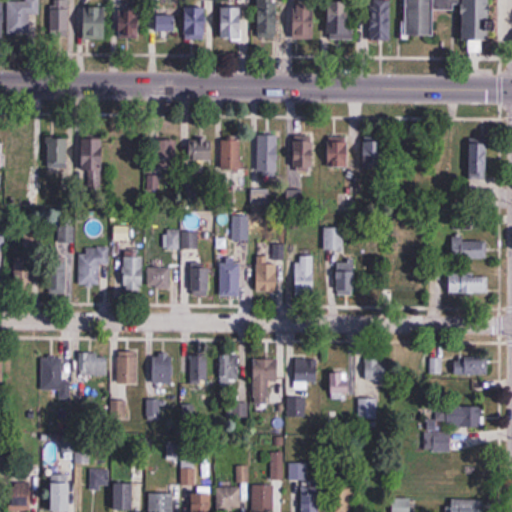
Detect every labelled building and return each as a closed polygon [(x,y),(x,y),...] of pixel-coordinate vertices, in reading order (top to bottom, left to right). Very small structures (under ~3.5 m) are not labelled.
[(40,14),(39,0),(8,0),(8,33),(30,33),(30,14),(40,14)] [(69,0),(50,0),(51,31),(69,31),(69,0)] [(259,0),(259,37),(278,37),(278,0),(259,0)] [(391,40),(391,0),(371,0),(371,40),(391,40)] [(492,0),(402,0),(401,35),(434,36),(435,9),(464,10),(464,40),(470,40),(470,52),(483,52),(483,40),(491,41),(492,0)] [(354,39),(354,1),(330,1),(330,39),(354,39)] [(294,39),(316,39),(316,3),(294,3),(294,39)] [(85,7),(85,39),(107,39),(107,7),(85,7)] [(140,39),(140,7),(120,7),(120,39),(140,39)] [(185,37),(208,37),(208,7),(185,7),(185,37)] [(222,7),(222,40),(242,40),(242,7),(222,7)] [(177,15),(156,15),(156,32),(177,32),(177,15)] [(279,172),(279,135),(257,135),(257,172),(279,172)] [(12,136),(12,166),(33,166),(33,136),(12,136)] [(418,136),(400,136),(400,164),(418,164),(418,136)] [(315,169),(315,137),(295,137),(295,169),(315,169)] [(349,167),(349,137),(329,137),(329,167),(349,167)] [(365,167),(387,167),(387,137),(365,137),(365,167)] [(68,168),(68,138),(49,138),(49,168),(68,168)] [(95,173),(95,189),(103,189),(104,138),(83,138),(82,173),(95,173)] [(222,138),(222,172),(242,172),(242,138),(222,138)] [(135,173),(135,139),(118,139),(118,173),(135,173)] [(176,139),(157,139),(157,167),(176,167),(176,139)] [(189,139),(189,164),(212,164),(212,139),(189,139)] [(488,173),(488,141),(470,141),(470,173),(488,173)] [(249,217),(234,217),(234,233),(249,233),(249,217)] [(68,284),(68,243),(74,243),(74,219),(57,218),(57,284),(68,284)] [(344,250),(344,227),(325,227),(325,250),(344,250)] [(168,248),(179,248),(179,232),(168,232),(168,248)] [(198,247),(198,233),(184,233),(184,247),(198,247)] [(486,258),(486,241),(459,241),(459,258),(486,258)] [(109,248),(80,248),(80,284),(100,284),(100,264),(109,264),(109,248)] [(393,295),(412,295),(412,249),(393,249),(393,295)] [(124,290),(143,290),(143,253),(124,253),(124,290)] [(14,254),(14,283),(38,283),(38,254),(14,254)] [(315,255),(296,255),(296,293),(315,293),(315,255)] [(279,257),(257,258),(258,293),(279,292),(279,257)] [(355,261),(337,261),(337,293),(355,293),(355,261)] [(221,296),(241,296),(241,263),(221,263),(221,296)] [(210,266),(193,266),(192,294),(210,295),(210,266)] [(148,268),(148,289),(171,289),(171,268),(148,268)] [(487,293),(487,272),(450,272),(450,293),(487,293)] [(138,385),(138,350),(113,350),(113,421),(127,420),(127,385),(138,385)] [(107,375),(107,352),(80,352),(80,375),(107,375)] [(33,353),(14,353),(14,383),(33,383),(33,353)] [(153,383),(173,383),(173,355),(153,355),(153,383)] [(239,355),(220,355),(220,382),(239,382),(239,355)] [(71,381),(63,381),(63,356),(42,356),(42,392),(58,392),(58,399),(71,399),(71,381)] [(190,356),(190,383),(208,383),(208,356),(190,356)] [(356,418),(377,418),(377,379),(388,379),(388,358),(357,358),(356,418)] [(442,358),(430,358),(430,374),(442,374),(442,358)] [(488,358),(455,358),(455,374),(488,374),(488,358)] [(278,380),(278,359),(254,359),(254,402),(269,402),(269,380),(278,380)] [(318,359),(296,359),(296,383),(318,383),(318,359)] [(331,394),(349,393),(349,371),(330,372),(331,394)] [(160,399),(147,399),(147,420),(160,420),(160,399)] [(484,428),(484,407),(426,406),(425,451),(450,451),(451,427),(484,428)] [(280,511),(280,479),(283,479),(283,452),(272,452),(272,484),(253,483),(252,511),(280,511)] [(307,480),(308,462),(291,461),(290,480),(307,480)] [(364,511),(387,511),(387,484),(372,484),(372,465),(359,465),(359,481),(365,481),(364,511)] [(91,489),(109,489),(109,468),(91,468),(91,489)] [(211,511),(211,486),(195,486),(195,468),(182,468),(182,486),(192,486),(192,511),(211,511)] [(52,511),(71,511),(71,473),(52,473),(52,511)] [(31,511),(31,479),(8,479),(8,511),(31,511)] [(115,509),(134,509),(134,483),(115,483),(115,509)] [(302,511),(319,511),(320,483),(302,483),(302,511)] [(352,511),(352,483),(332,483),(331,511),(352,511)] [(242,486),(217,486),(217,511),(242,511),(242,486)] [(173,511),(174,493),(149,493),(149,511),(173,511)] [(411,511),(412,497),(393,497),(393,511),(411,511)] [(484,511),(485,499),(452,499),(451,511),(484,511)]
